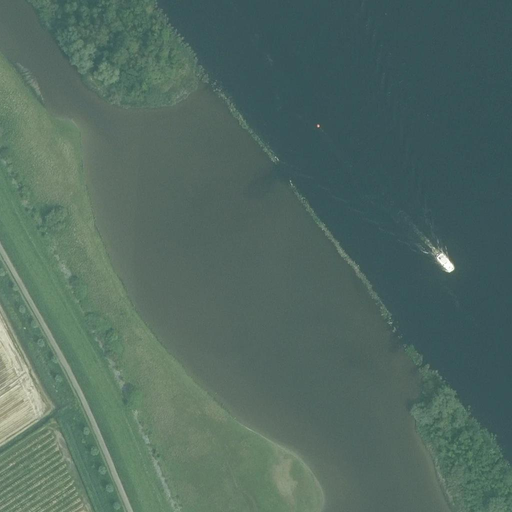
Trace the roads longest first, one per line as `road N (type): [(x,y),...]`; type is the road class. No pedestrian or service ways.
road 1 (track): [(0,213),(93,389),(144,511)]
road 2 (unclassified): [(0,250),(76,388),(131,511)]
